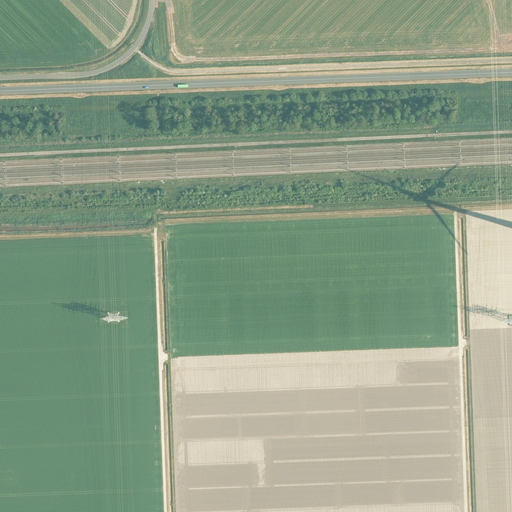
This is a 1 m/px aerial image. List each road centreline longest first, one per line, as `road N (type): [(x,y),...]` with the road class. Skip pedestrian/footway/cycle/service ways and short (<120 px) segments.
road 1 (track): [(0,156),(511,132)]
road 2 (trunk): [(511,73),(0,91)]
road 3 (unclassified): [(0,79),(104,70),(140,39),(151,0)]
